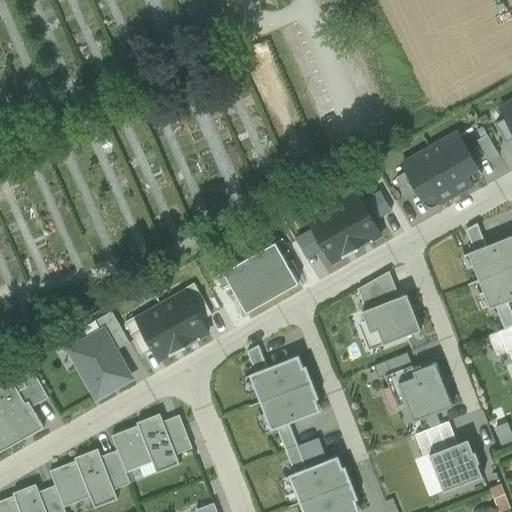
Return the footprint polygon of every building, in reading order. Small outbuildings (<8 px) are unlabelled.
[(511,99),(497,107),(511,132),(511,99)] [(457,133),(430,148),(456,195),(472,185),(466,175),(478,168),(457,133)] [(430,148),(402,164),(407,172),(396,178),(406,197),(407,196),(417,191),(422,200),(434,193),(440,204),(456,195),(430,148)] [(480,222),(465,227),(472,247),(486,243),(480,222)] [(511,235),(469,252),(479,281),(511,267),(511,235)] [(511,267),(479,281),(490,308),(511,300),(511,267)] [(407,294),(362,312),(370,334),(378,331),(383,345),(421,330),(409,298),(408,298),(407,294)] [(129,375),(104,330),(75,346),(69,350),(97,398),(112,389),(110,386),(129,375)] [(299,356),(249,375),(260,403),(313,383),(306,366),(303,367),(299,356)] [(415,377),(399,384),(408,407),(414,422),(440,412),(453,407),(449,398),(450,398),(439,372),(436,363),(431,365),(413,372),(415,377)] [(25,404),(12,382),(0,388),(0,452),(44,428),(29,401),(25,404)] [(313,383),(260,403),(271,431),(321,412),(316,400),(319,399),(313,383)] [(159,413),(137,422),(138,427),(112,437),(126,472),(152,462),(157,473),(179,464),(159,413)] [(414,461),(429,497),(442,491),(428,457),(458,445),(448,421),(414,434),(423,457),(414,461)] [(458,445),(428,457),(442,491),(443,494),(481,478),(476,467),(479,465),(474,453),(471,454),(466,442),(458,445)] [(96,447),(74,456),(76,461),(50,471),(64,507),(90,496),(94,507),(117,498),(96,447)] [(338,457),(289,476),(300,504),(352,483),(345,467),(342,468),(338,457)] [(352,483),(300,504),(302,511),(359,511),(355,501),(358,500),(352,483)] [(489,487),(498,510),(509,506),(500,483),(489,487)] [(45,511),(36,484),(13,492),(15,497),(0,502),(0,511),(45,511)]
